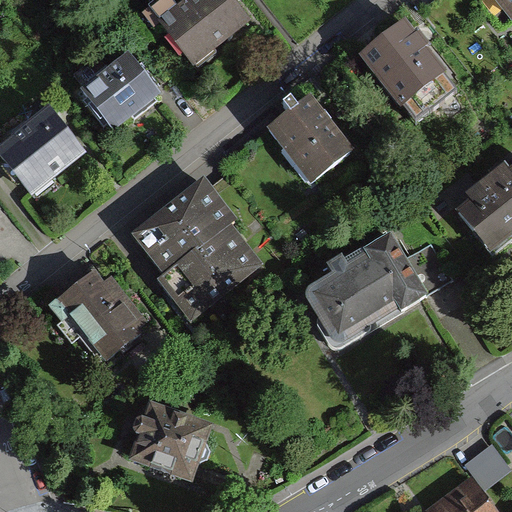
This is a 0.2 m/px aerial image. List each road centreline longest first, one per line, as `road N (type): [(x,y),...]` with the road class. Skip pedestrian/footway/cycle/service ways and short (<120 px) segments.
road 1 (residential): [(380,0),(0,308)]
road 2 (residential): [(313,511),(511,386)]
